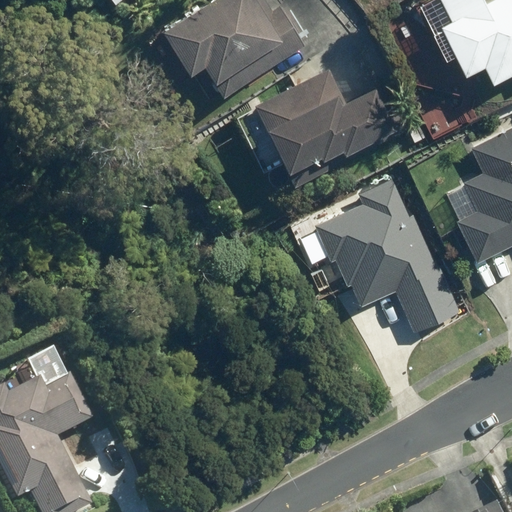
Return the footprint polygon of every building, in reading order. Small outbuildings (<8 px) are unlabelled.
[(226,95),(307,44),(282,4),(274,8),(269,0),(211,0),(166,29),(193,72),(206,63),(226,95)] [(511,0),(508,0),(510,4),(487,16),(479,0),(446,0),(458,20),(446,27),(467,66),(484,58),(493,76),(511,65),(511,0)] [(297,184),(410,128),(387,83),(348,102),(331,68),(258,103),(297,184)] [(511,279),(511,103),(511,102),(413,162),(493,291),(511,279)] [(361,188),(291,235),(377,361),(447,314),(361,188)] [(44,511),(58,511),(83,500),(46,427),(56,422),(60,429),(86,417),(68,380),(42,392),(37,381),(5,397),(1,390),(0,390),(0,442),(4,452),(0,453),(0,458),(17,493),(32,485),(44,511)] [(496,511),(491,498),(455,511),(496,511)]
